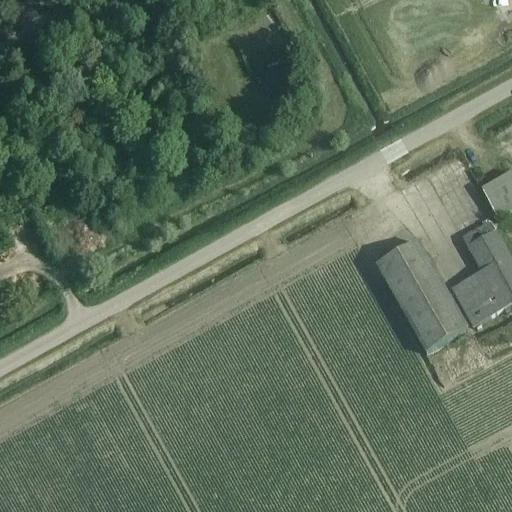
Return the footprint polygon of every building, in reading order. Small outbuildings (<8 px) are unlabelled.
[(443,34),(467,21),(455,0),(429,0),(425,2),(443,34)] [(480,191),(497,222),(511,213),(511,175),(511,174),(480,191)] [(461,243),(466,252),(479,277),(450,294),(471,332),(511,309),(511,269),(489,227),(461,243)] [(425,359),(466,336),(417,248),(375,272),(425,359)] [(103,469),(149,444),(133,413),(118,421),(117,419),(99,428),(101,431),(87,439),(103,469)]
